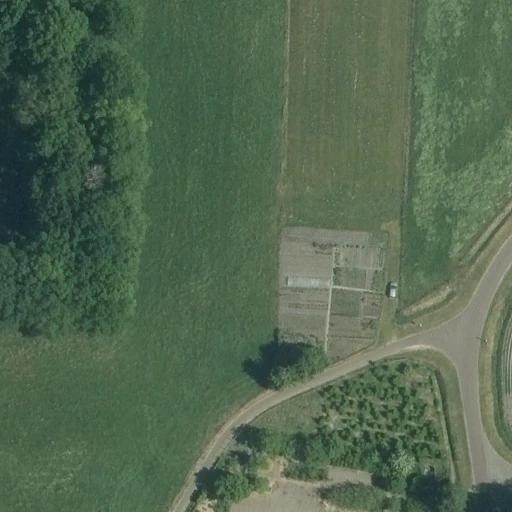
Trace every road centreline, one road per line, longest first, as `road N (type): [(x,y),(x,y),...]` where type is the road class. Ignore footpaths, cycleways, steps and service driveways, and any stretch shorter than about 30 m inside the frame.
road 1 (unclassified): [(179,511),(233,428),(273,399),(424,338),(463,334)]
road 2 (unclassified): [(485,489),(463,334)]
